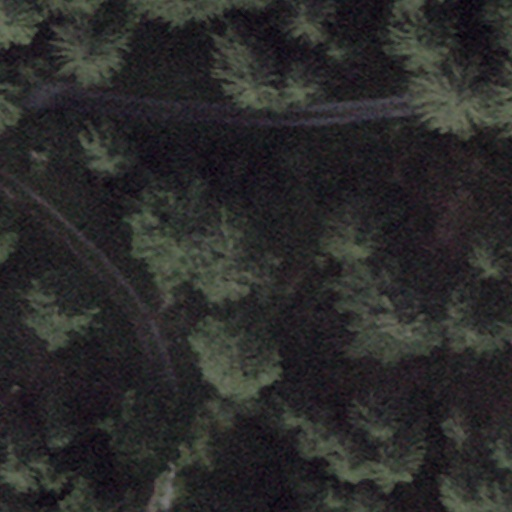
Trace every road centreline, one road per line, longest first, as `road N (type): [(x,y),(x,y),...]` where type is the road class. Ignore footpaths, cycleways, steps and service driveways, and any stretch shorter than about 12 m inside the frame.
road 1 (track): [(0,98),(247,125),(511,96)]
road 2 (track): [(0,187),(132,305),(164,392),(166,511)]
